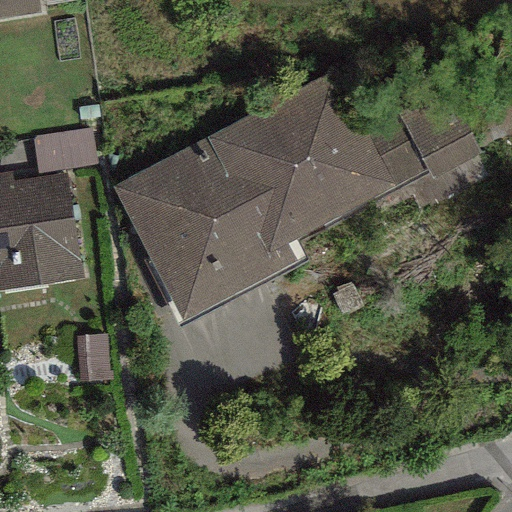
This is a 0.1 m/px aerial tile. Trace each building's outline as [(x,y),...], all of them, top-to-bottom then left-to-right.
[(0,0),(0,19),(39,14),(36,0),(0,0)] [(329,71),(110,187),(180,320),(294,260),(285,243),(391,187),(358,125),(329,71)] [(442,80),(358,125),(391,187),(393,191),(427,174),(429,178),(479,152),(442,80)] [(28,138),(34,173),(94,164),(88,128),(28,138)] [(0,291),(81,279),(64,172),(11,180),(10,171),(0,172),(0,291)] [(511,308),(501,312),(511,346),(511,308)]
